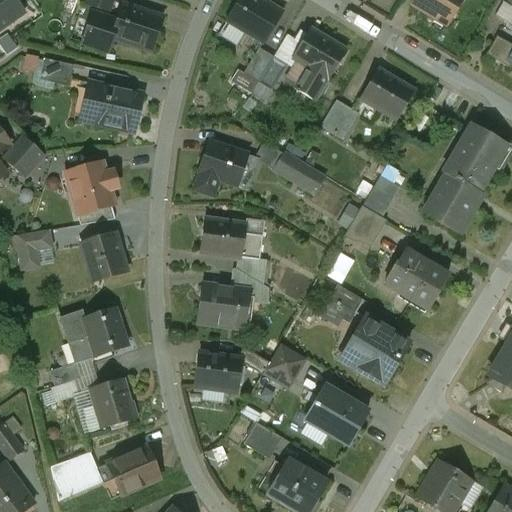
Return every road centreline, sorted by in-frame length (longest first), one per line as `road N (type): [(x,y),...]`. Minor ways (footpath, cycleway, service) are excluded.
road 1 (residential): [(218,511),(173,416),(155,293),(172,107),(212,0)]
road 2 (residential): [(511,111),(328,0)]
road 3 (residential): [(511,261),(425,406)]
road 4 (residential): [(425,406),(363,511)]
